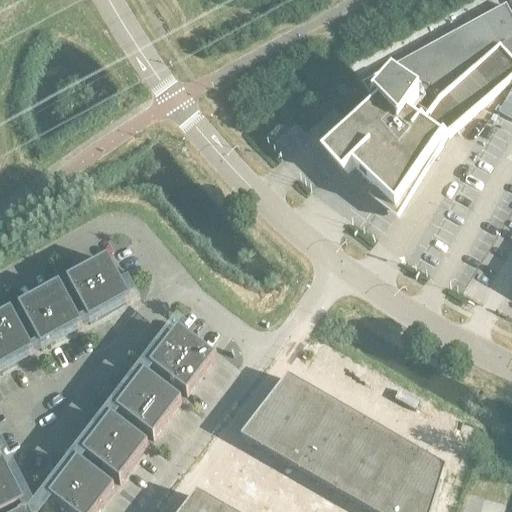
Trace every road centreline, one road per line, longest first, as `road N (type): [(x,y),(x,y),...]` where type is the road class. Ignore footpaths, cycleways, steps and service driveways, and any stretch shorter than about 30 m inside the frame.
road 1 (unclassified): [(109,0),(176,99),(263,199),(377,294),(511,366)]
road 2 (unknown): [(178,281),(44,444)]
